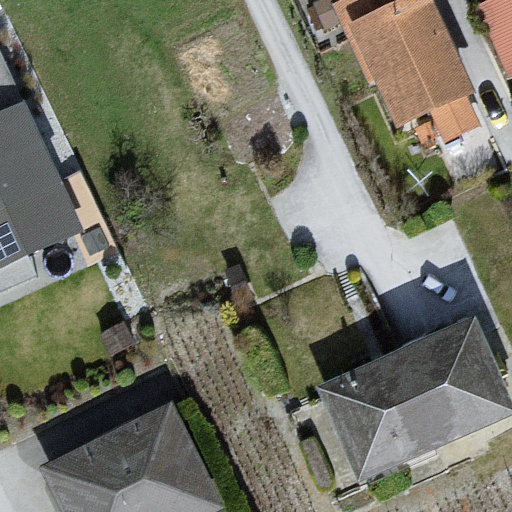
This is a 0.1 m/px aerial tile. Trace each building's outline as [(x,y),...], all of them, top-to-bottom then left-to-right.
[(432,0),(423,0),(352,33),(403,133),(420,153),(480,133),(472,116),(479,101),(432,0)] [(511,0),(486,0),(511,72),(511,71),(511,0)] [(0,93),(21,84),(0,38),(0,93)] [(25,117),(0,127),(0,276),(82,243),(25,117)] [(511,396),(481,330),(314,398),(350,466),(371,491),(511,428),(511,396)] [(223,511),(175,411),(38,475),(57,511),(223,511)]
